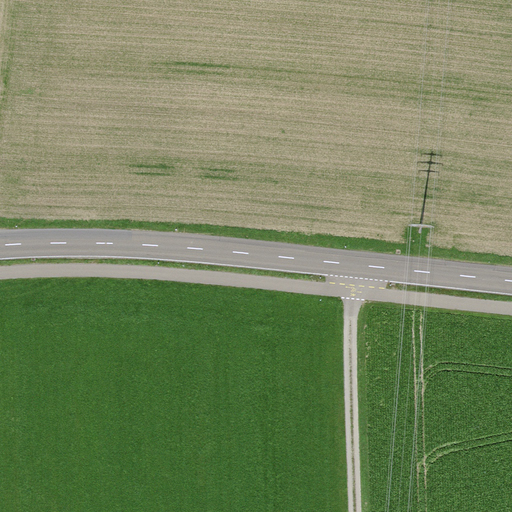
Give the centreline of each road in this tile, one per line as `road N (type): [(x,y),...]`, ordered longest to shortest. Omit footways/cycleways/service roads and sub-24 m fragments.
road 1 (tertiary): [(511,283),(118,244),(0,246)]
road 2 (track): [(357,265),(359,511)]
